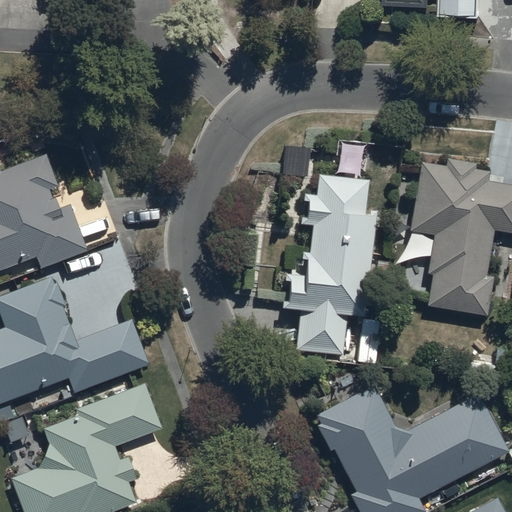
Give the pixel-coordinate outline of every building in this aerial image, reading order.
[(69,0),(69,17),(128,19),(128,0),(69,0)] [(479,19),(479,0),(443,0),(443,18),(479,19)] [(0,272),(34,260),(39,272),(87,254),(69,207),(59,211),(56,203),(53,204),(49,194),(58,191),(46,158),(0,175),(0,272)] [(445,168),(422,165),(411,234),(434,237),(429,276),(433,277),(428,309),(488,319),(494,279),(486,278),(493,231),(511,234),(511,189),(486,185),(487,175),(473,173),(474,166),(446,161),(445,168)] [(295,352),(342,357),(346,319),(365,321),(376,213),(366,212),(369,183),(317,178),(315,197),(294,195),(293,214),(301,215),(300,227),(311,228),(308,255),(294,254),(292,276),(283,275),(283,284),(288,284),(286,305),(282,304),(282,312),(299,314),(295,352)] [(0,407),(68,383),(73,396),(148,369),(131,321),(75,341),(64,310),(66,309),(57,284),(52,286),(49,279),(0,297),(0,407)] [(161,432),(143,386),(68,414),(70,419),(42,429),(48,445),(36,470),(11,482),(21,511),(123,511),(137,507),(129,485),(136,482),(127,459),(120,462),(115,449),(161,432)] [(423,511),(418,501),(508,455),(477,397),(409,433),(395,430),(375,389),(316,419),(320,427),(317,428),(329,453),(334,450),(357,496),(349,500),(355,511),(423,511)] [(501,511),(495,500),(473,511),(501,511)]
